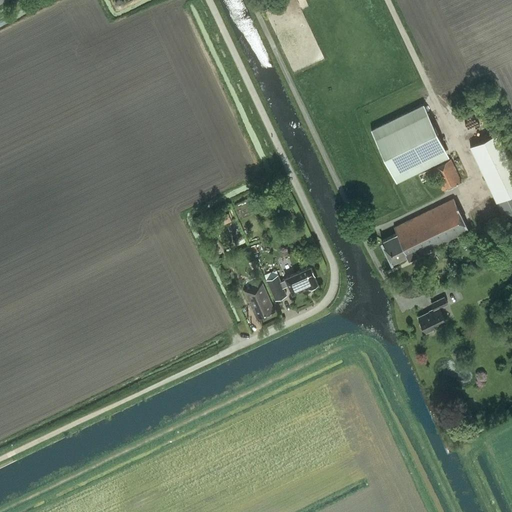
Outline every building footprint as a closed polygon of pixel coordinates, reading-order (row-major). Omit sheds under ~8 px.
[(371,128),(396,180),(393,173),(445,148),(428,112),(375,136),(371,128)] [(511,164),(497,133),(470,146),(505,219),(511,215),(511,164)] [(450,158),(431,167),(442,190),(461,181),(450,158)] [(381,240),(392,262),(407,254),(409,257),(417,253),(418,255),(424,252),(424,253),(470,231),(453,198),(394,227),(397,233),(381,240)] [(216,227),(213,218),(203,222),(207,231),(216,227)] [(212,236),(206,239),(211,247),(217,243),(212,236)] [(475,241),(480,252),(485,249),(480,238),(475,241)] [(280,281),(278,275),(276,270),(274,271),(273,271),(265,274),(275,299),(287,295),(283,287),(288,285),(292,294),(318,283),(314,275),(315,275),(311,266),(285,277),(286,279),(280,281)] [(263,282),(244,289),(257,318),(275,310),(263,282)] [(419,318),(421,321),(420,322),(419,324),(421,327),(423,328),(424,328),(425,331),(434,327),(435,328),(446,322),(439,307),(447,303),(444,297),(431,303),(434,309),(430,311),(427,313),(428,314),(419,318)]
